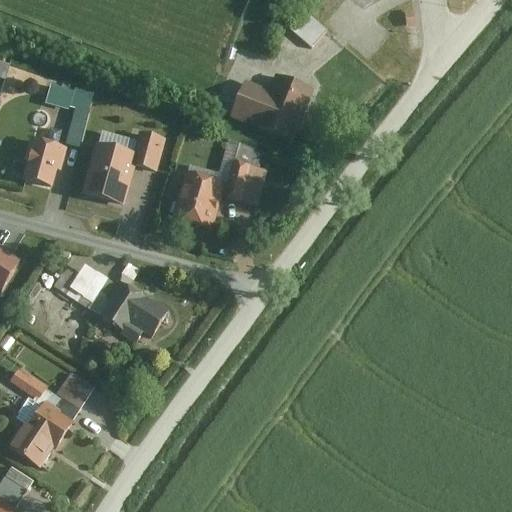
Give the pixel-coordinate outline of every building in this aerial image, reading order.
[(287,31),(310,50),(325,31),(302,12),(287,31)] [(293,145),(311,92),(274,80),(268,97),(241,89),(230,124),(293,145)] [(96,114),(101,94),(57,84),(52,104),(96,114)] [(87,117),(71,114),(62,151),(78,155),(87,117)] [(170,143),(139,134),(131,162),(129,171),(160,180),(170,143)] [(62,151),(26,142),(15,184),(52,193),(62,151)] [(131,162),(90,151),(78,198),(119,208),(129,171),(131,162)] [(272,176),(237,163),(223,205),(258,217),(272,176)] [(222,185),(172,176),(163,226),(212,235),(222,185)] [(114,289),(82,272),(67,298),(98,316),(114,289)] [(168,311),(121,285),(100,321),(147,348),(168,311)] [(44,391),(18,374),(9,387),(35,404),(44,391)] [(98,393),(69,376),(59,394),(84,411),(98,393)] [(59,394),(55,399),(49,408),(74,426),(84,411),(59,394)] [(15,450),(47,469),(74,426),(49,408),(42,404),(15,450)] [(0,489),(0,511),(14,511),(6,507),(16,493),(3,484),(0,489)]
